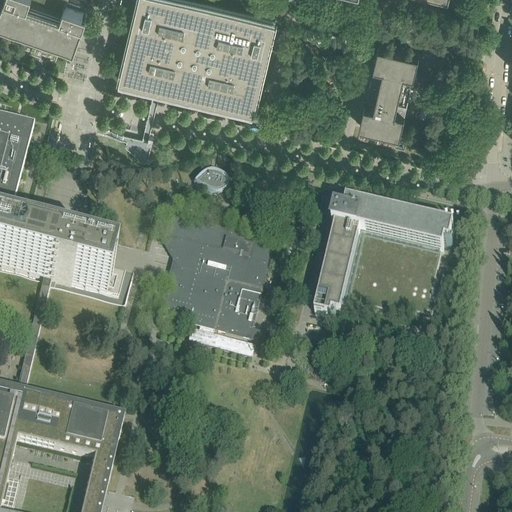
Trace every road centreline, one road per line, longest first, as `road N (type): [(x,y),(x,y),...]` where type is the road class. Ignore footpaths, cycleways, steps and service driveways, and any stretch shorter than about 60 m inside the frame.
road 1 (unclassified): [(487,453),(474,426),(496,182)]
road 2 (residential): [(496,182),(508,0)]
